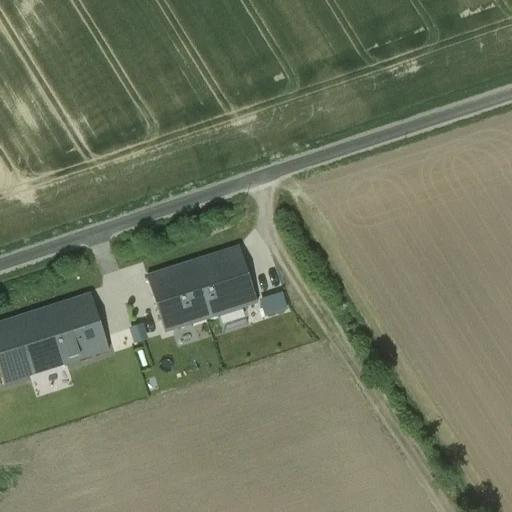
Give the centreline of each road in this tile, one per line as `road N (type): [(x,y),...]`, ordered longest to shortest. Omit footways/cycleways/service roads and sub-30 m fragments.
road 1 (unclassified): [(0,268),(511,98)]
road 2 (track): [(244,182),(454,511)]
